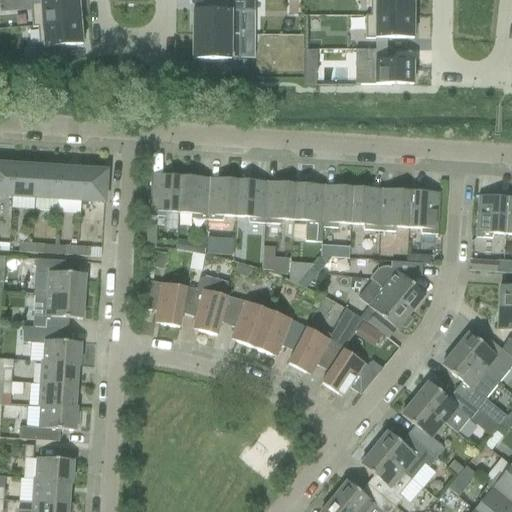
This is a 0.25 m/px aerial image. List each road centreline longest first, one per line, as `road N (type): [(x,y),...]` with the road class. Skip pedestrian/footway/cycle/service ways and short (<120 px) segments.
road 1 (residential): [(457,153),(127,133)]
road 2 (residential): [(338,442),(437,310),(448,279),(457,153)]
road 3 (residential): [(338,442),(242,386),(176,364),(116,356)]
road 4 (residential): [(116,356),(127,133)]
road 5 (residential): [(509,0),(502,76),(438,76),(441,0)]
road 6 (residential): [(102,511),(116,356)]
road 7 (residential): [(166,0),(166,39),(117,43),(101,43),(98,0)]
road 8 (residential): [(127,133),(0,127)]
